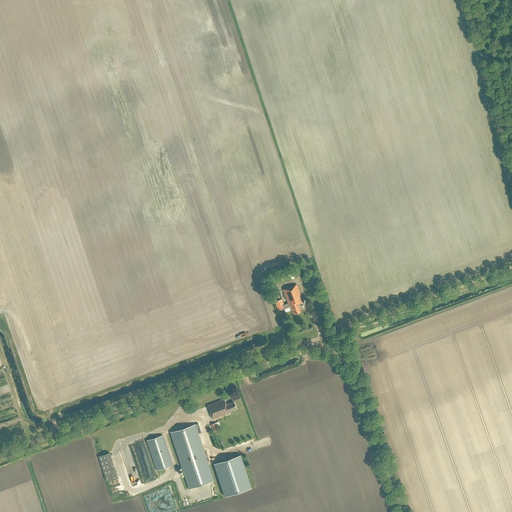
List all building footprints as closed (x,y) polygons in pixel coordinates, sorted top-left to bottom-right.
[(283,290),(286,298),(288,303),(282,305),(282,304),(283,304),(282,300),(275,302),(279,311),(291,306),(293,314),(300,311),(298,304),(303,302),(297,285),(283,290)] [(224,399),(207,405),(212,419),(229,412),(229,411),(236,408),(234,402),(226,404),(224,399)] [(198,423),(170,433),(188,489),(213,480),(198,433),(201,432),(198,423)] [(163,435),(147,440),(157,470),(172,465),(163,435)] [(120,476),(112,452),(99,457),(107,481),(120,476)] [(240,454),(213,463),(224,496),(251,487),(240,454)] [(112,503),(114,511),(163,511),(179,507),(171,484),(112,503)]
